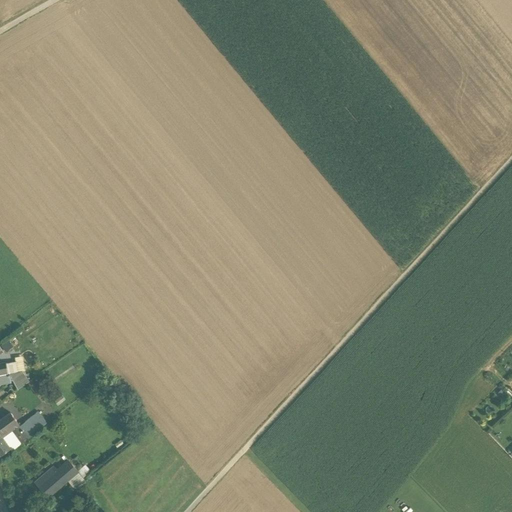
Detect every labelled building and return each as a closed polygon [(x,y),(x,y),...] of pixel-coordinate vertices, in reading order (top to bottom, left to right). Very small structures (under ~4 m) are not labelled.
[(15,361),(5,363),(7,374),(9,374),(17,372),(15,361)] [(5,363),(0,363),(0,381),(10,380),(9,374),(7,374),(5,363)] [(22,371),(17,372),(9,374),(10,380),(12,380),(17,389),(29,381),(22,371)] [(46,423),(37,411),(19,425),(28,437),(46,423)] [(10,413),(0,419),(0,430),(3,435),(10,429),(18,423),(10,413)] [(19,425),(12,430),(12,431),(21,443),(28,437),(19,425)] [(12,431),(10,429),(3,435),(1,436),(10,448),(11,450),(21,443),(12,431)] [(1,436),(0,434),(0,455),(10,448),(1,436)] [(53,475),(51,477),(58,485),(59,486),(67,479),(77,470),(68,461),(57,471),(53,475)] [(53,466),(49,470),(53,475),(57,471),(53,466)] [(49,470),(35,483),(39,487),(51,477),(53,475),(49,470)] [(77,470),(67,479),(72,485),(74,488),(85,480),(77,470)] [(51,477),(39,487),(46,495),(58,485),(51,477)]
